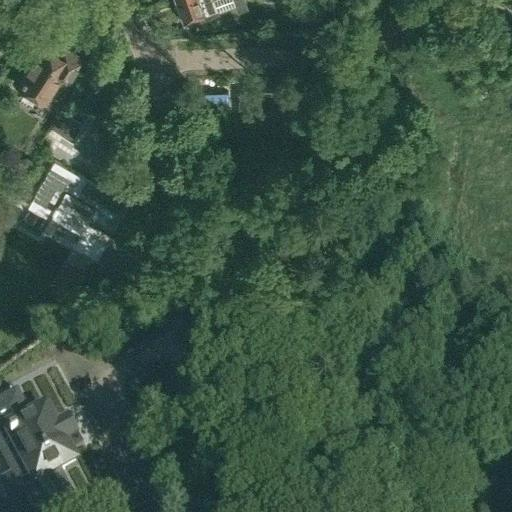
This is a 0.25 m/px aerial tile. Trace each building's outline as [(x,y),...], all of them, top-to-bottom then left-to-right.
[(179,0),(187,21),(208,14),(207,12),(235,2),(237,7),(247,3),(245,0),(179,0)] [(309,0),(310,19),(322,18),(321,0),(309,0)] [(11,34),(22,21),(0,2),(0,44),(1,45),(10,34),(11,34)] [(17,84),(43,100),(45,101),(47,105),(53,109),(57,107),(66,92),(65,89),(84,56),(65,45),(61,52),(46,43),(31,69),(28,66),(17,84)] [(290,129),(310,128),(309,103),(321,102),(321,86),(309,87),(309,82),(289,83),(289,88),(239,89),(239,105),(289,104),(290,129)] [(77,107),(66,100),(52,123),(76,137),(90,115),(77,107)] [(26,171),(33,158),(28,155),(21,157),(16,166),(26,171)] [(132,196),(109,182),(105,188),(55,159),(28,205),(51,218),(54,212),(82,229),(73,245),(74,245),(75,244),(96,256),(95,258),(97,258),(132,196)] [(0,502),(0,511),(66,511),(76,507),(58,473),(75,464),(66,446),(73,443),(63,424),(56,427),(46,409),(28,419),(22,406),(0,418),(0,420),(6,431),(5,432),(10,442),(11,442),(16,450),(30,443),(39,459),(14,472),(23,490),(0,502)]
